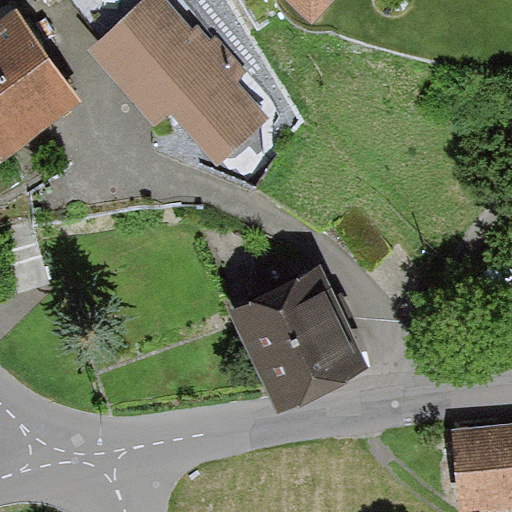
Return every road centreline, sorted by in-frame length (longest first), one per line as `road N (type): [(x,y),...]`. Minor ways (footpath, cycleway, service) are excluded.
road 1 (residential): [(371,406),(105,454)]
road 2 (residential): [(511,204),(399,350),(371,406)]
road 3 (residential): [(511,388),(371,406)]
